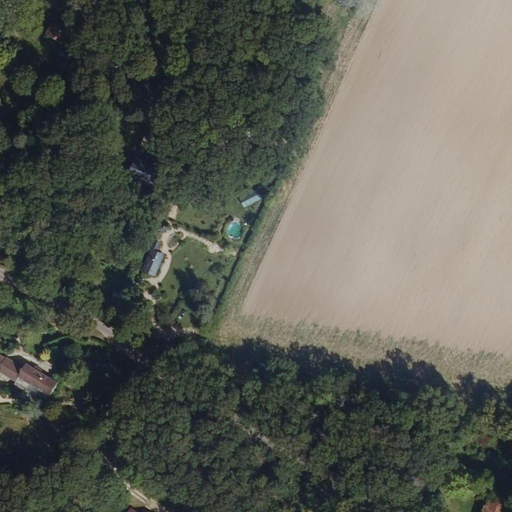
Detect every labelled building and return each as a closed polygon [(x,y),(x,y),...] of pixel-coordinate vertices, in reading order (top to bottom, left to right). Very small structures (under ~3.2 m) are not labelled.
[(79,29),(58,15),(54,22),(75,36),(79,29)] [(188,28),(189,16),(175,15),(175,27),(188,28)] [(75,36),(54,22),(53,21),(47,30),(64,41),(72,46),(78,38),(75,36)] [(64,41),(47,30),(45,32),(62,43),(64,41)] [(163,174),(157,172),(159,163),(147,159),(144,168),(148,170),(143,183),(157,189),(163,174)] [(239,197),(244,208),(261,198),(256,188),(239,197)] [(171,228),(169,221),(158,223),(160,231),(171,228)] [(153,274),(162,252),(156,249),(159,241),(153,239),(149,248),(151,249),(142,269),(153,274)] [(155,275),(165,253),(162,252),(153,274),(155,275)] [(129,309),(131,304),(122,300),(116,313),(124,316),(129,319),(132,311),(129,309)] [(121,324),(124,316),(116,313),(113,320),(121,324)] [(59,381),(26,361),(24,365),(7,355),(6,356),(0,365),(0,369),(16,379),(18,376),(50,395),(50,396),(59,381)] [(50,395),(18,376),(16,379),(13,383),(30,393),(26,395),(26,400),(29,402),(33,400),(33,395),(45,402),(47,401),(50,395)] [(453,444),(457,434),(444,429),(440,439),(453,444)] [(506,511),(511,498),(492,492),(487,506),(484,505),(482,511),(506,511)]
